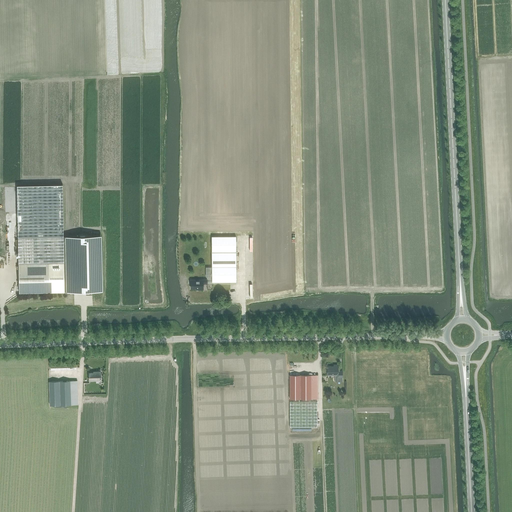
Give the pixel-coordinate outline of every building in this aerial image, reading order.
[(63,184),(17,185),(18,236),(64,235),(63,184)] [(64,235),(18,236),(19,263),(19,292),(50,292),(64,291),(65,291),(101,290),(101,268),(100,235),(80,236),(64,236),(64,235)] [(236,236),(212,236),(212,281),(236,281),(236,236)] [(203,289),(203,284),(207,283),(207,279),(203,279),(203,280),(191,280),(191,288),(199,288),(199,289),(203,289)] [(327,366),(327,375),(338,375),(338,377),(342,377),(342,370),(338,370),(338,365),(334,365),(334,366),(327,366)] [(96,372),(89,372),(89,380),(101,380),(101,371),(96,371),(96,372)] [(311,399),(311,387),(311,375),(290,375),(290,399),(311,399)] [(77,380),(49,381),(50,405),(54,405),(54,407),(67,408),(67,405),(71,405),(70,386),(77,386),(77,380)] [(317,428),(317,402),(290,402),(290,428),(317,428)] [(48,426),(75,428),(76,409),(74,409),(54,407),(49,407),(48,426)]
